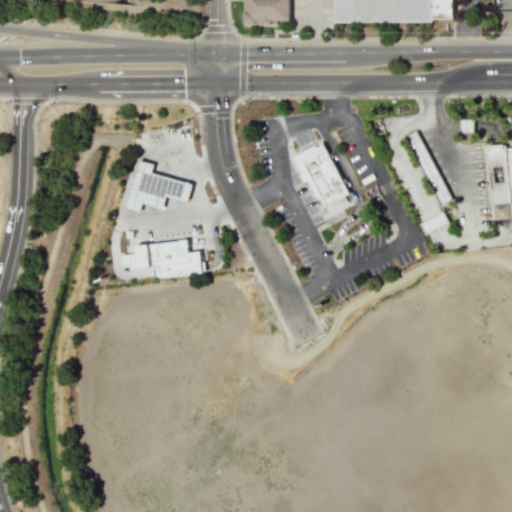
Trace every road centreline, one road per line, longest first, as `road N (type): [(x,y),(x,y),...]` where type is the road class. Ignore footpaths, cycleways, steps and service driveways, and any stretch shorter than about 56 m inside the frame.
road 1 (secondary): [(0,84),(511,76)]
road 2 (residential): [(212,54),(222,162),(306,332)]
road 3 (motorway): [(212,54),(0,26)]
road 4 (motorway): [(0,287),(19,189),(19,85)]
road 5 (secondary): [(212,54),(12,57)]
road 6 (secondary): [(511,48),(344,49)]
road 7 (secondary): [(344,49),(212,54)]
